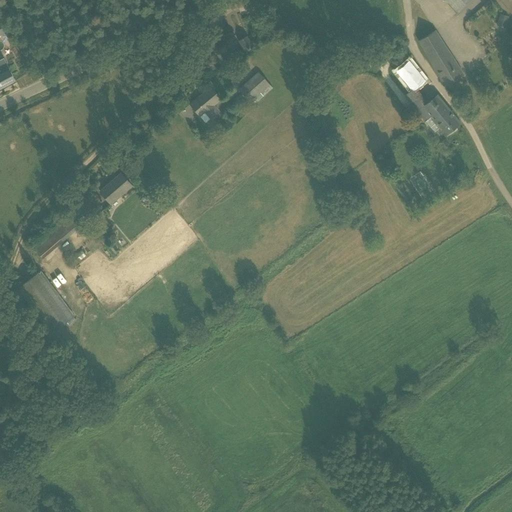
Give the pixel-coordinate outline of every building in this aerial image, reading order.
[(471,0),(444,0),(457,13),(471,0)] [(499,14),(496,25),(504,28),(508,17),(499,14)] [(428,57),(444,86),(462,75),(435,30),(419,41),(428,57)] [(246,52),(254,47),(247,36),(239,41),(246,52)] [(0,90),(16,81),(3,58),(0,59),(0,90)] [(430,118),(444,136),(460,123),(437,96),(428,103),(416,88),(425,80),(409,61),(396,71),(410,91),(404,96),(424,122),(430,118)] [(337,92),(343,81),(327,71),(320,82),(327,86),(333,90),(337,92)] [(258,72),(239,89),(250,102),(270,85),(258,72)] [(215,105),(222,100),(211,87),(190,105),(201,117),(205,113),(210,120),(220,112),(215,105)] [(171,117),(179,110),(176,107),(169,114),(171,117)] [(111,205),(133,186),(121,173),(100,192),(111,205)] [(43,259),(81,226),(72,215),(34,248),(43,259)] [(74,316),(47,279),(41,271),(19,289),(25,297),(52,333),(74,316)]
